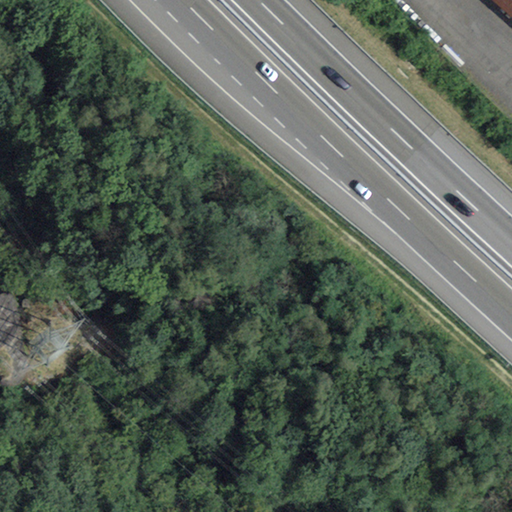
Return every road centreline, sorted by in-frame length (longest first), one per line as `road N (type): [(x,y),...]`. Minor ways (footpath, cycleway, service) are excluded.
road 1 (track): [(90,0),(511,387)]
road 2 (motorway): [(137,0),(423,222)]
road 3 (motorway): [(511,235),(273,0)]
road 4 (motorway): [(193,0),(423,222)]
road 5 (motorway): [(423,222),(511,308)]
